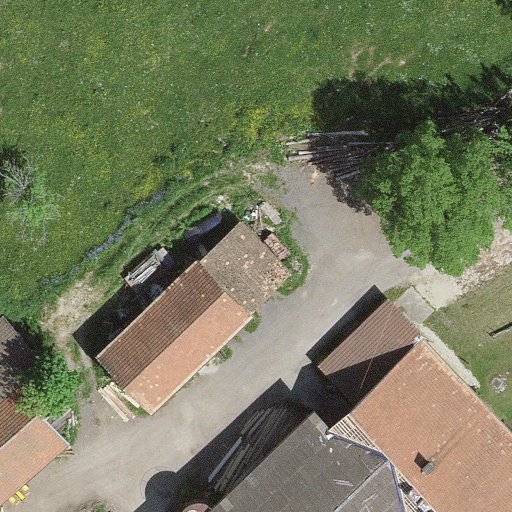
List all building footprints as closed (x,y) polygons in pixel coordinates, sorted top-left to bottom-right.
[(245,223),(203,263),(245,304),(285,266),(245,223)] [(196,255),(100,350),(157,407),(253,313),(245,304),(203,263),(196,255)] [(0,318),(0,380),(7,375),(17,387),(46,363),(4,315),(0,318)] [(511,511),(511,425),(419,328),(331,411),(317,396),(194,511),(511,511)] [(0,380),(0,494),(64,437),(17,387),(7,375),(0,380)]
